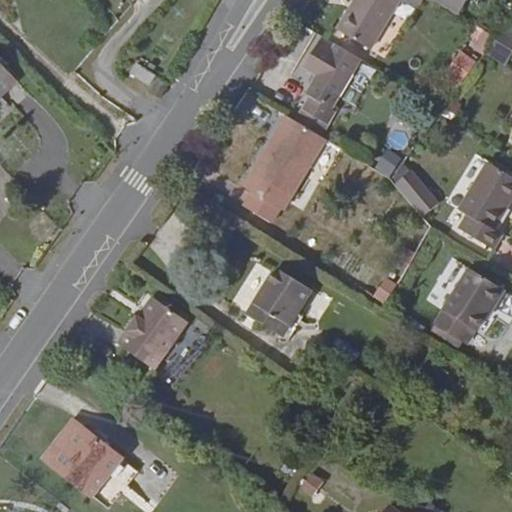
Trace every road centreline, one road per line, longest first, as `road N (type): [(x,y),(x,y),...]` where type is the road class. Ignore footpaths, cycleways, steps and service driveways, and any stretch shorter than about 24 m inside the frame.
road 1 (tertiary): [(175,131),(0,378)]
road 2 (tertiary): [(175,131),(218,87),(277,0)]
road 3 (tertiary): [(245,0),(195,77),(175,131)]
